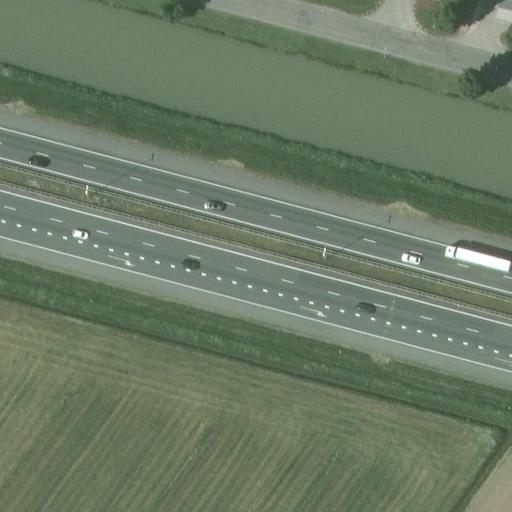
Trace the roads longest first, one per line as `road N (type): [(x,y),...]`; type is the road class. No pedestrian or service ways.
road 1 (motorway): [(511,282),(0,146)]
road 2 (motorway): [(0,206),(511,342)]
road 3 (unclassified): [(511,76),(222,0)]
